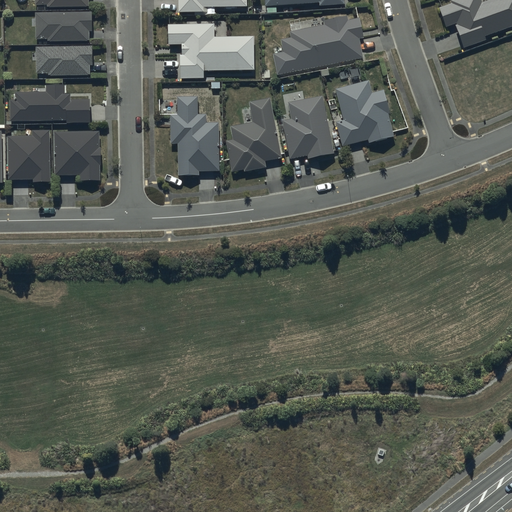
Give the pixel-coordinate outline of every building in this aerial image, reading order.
[(178,0),(178,12),(204,12),(204,7),(247,7),(246,0),(178,0)] [(511,25),(511,0),(489,0),(481,3),(480,0),(454,0),(450,2),(451,4),(438,8),(445,28),(455,25),(463,48),(486,40),(484,36),(511,25)] [(91,12),(36,13),(36,40),(48,40),(48,41),(89,41),(88,31),(91,31),(91,12)] [(273,54),(277,74),(363,58),(359,38),(363,37),(359,18),(349,20),(348,16),(325,20),(324,17),(290,24),(292,31),(289,31),(290,38),(281,40),(284,51),(273,54)] [(215,24),(168,24),(169,45),(182,45),(182,55),(180,55),(180,79),(204,79),(204,71),(254,71),(254,37),(215,37),(215,24)] [(92,46),(36,47),(36,74),(48,74),(48,76),(89,76),(89,65),(92,65),(92,46)] [(368,81),(335,90),(343,121),(336,123),(342,146),(368,140),(369,143),(393,136),(387,113),(389,113),(383,91),(371,94),(368,81)] [(10,100),(10,121),(66,121),(66,124),(90,123),(89,100),(71,100),(71,94),(65,94),(65,85),(46,85),(46,92),(16,93),(16,100),(10,100)] [(178,144),(178,175),(199,175),(199,172),(219,172),(219,123),(207,123),(207,115),(198,115),(198,97),(177,97),(177,115),(170,115),(170,144),(178,144)] [(321,97),(288,104),(291,120),(283,121),(290,160),(308,156),(309,159),(333,154),(321,97)] [(282,158),(270,98),(250,102),(254,123),(231,127),(233,140),(227,142),(232,172),(244,170),(245,172),(267,167),(265,161),(282,158)] [(51,182),(50,131),(33,131),(33,136),(8,136),(8,179),(33,179),(33,182),(51,182)] [(98,132),(55,132),(55,176),(80,176),(80,181),(99,180),(99,165),(100,165),(100,147),(99,147),(98,132)]
